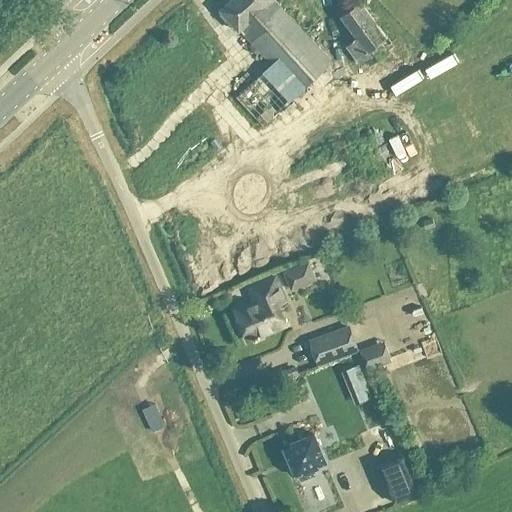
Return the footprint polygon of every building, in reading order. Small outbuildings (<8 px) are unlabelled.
[(230,0),(220,10),(239,31),(240,29),(271,64),(230,103),(252,126),(258,120),(263,125),(331,61),(274,0),(230,0)] [(359,43),(346,49),(355,67),(368,61),(359,43)] [(142,76),(151,85),(162,74),(154,65),(142,76)] [(138,173),(159,194),(187,166),(167,145),(138,173)] [(257,305),(236,313),(240,322),(239,326),(242,333),(245,334),(249,343),(287,327),(277,302),(285,299),(277,279),(251,290),(257,305)] [(350,325),(311,339),(320,364),(359,350),(350,325)] [(393,360),(386,340),(361,349),(368,369),(393,360)] [(344,369),(349,380),(362,375),(357,363),(344,369)] [(332,393),(321,396),(325,412),(336,410),(332,393)] [(313,468),(326,463),(313,432),(283,445),(296,475),(299,474),(301,480),(315,474),(313,468)] [(323,453),(343,500),(360,493),(340,446),(323,453)] [(377,464),(393,502),(419,491),(403,453),(377,464)]
